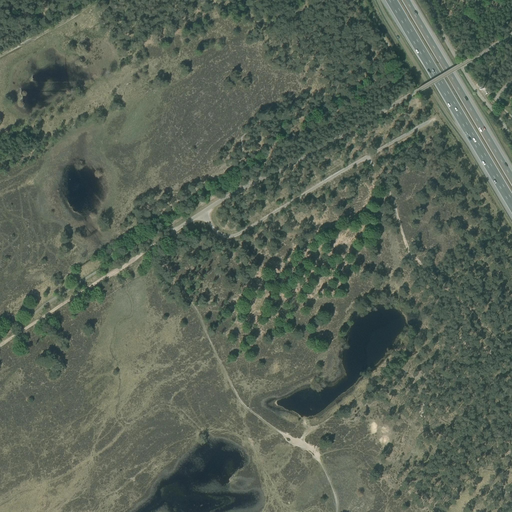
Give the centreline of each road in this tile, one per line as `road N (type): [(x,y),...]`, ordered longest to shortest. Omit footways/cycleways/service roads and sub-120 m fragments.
road 1 (unclassified): [(511,35),(201,212)]
road 2 (track): [(148,248),(198,313),(237,398),(316,454),(336,511)]
road 3 (unclassified): [(436,118),(234,235),(218,233),(201,212)]
road 4 (track): [(511,350),(407,248),(389,191),(367,157)]
road 5 (motorway): [(390,0),(511,203)]
road 6 (motorway): [(511,178),(406,0)]
road 7 (track): [(148,248),(0,343)]
